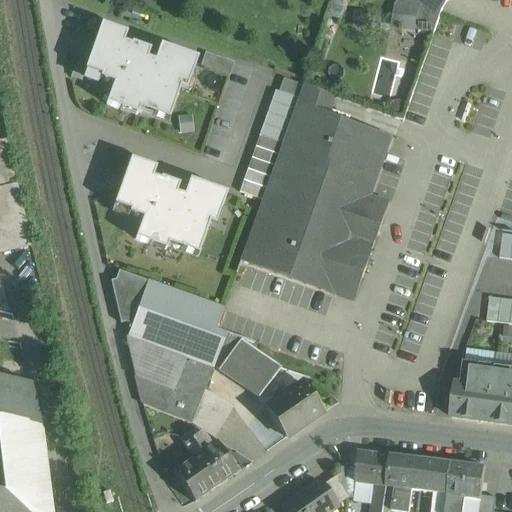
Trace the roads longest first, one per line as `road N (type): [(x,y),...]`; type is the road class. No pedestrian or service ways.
road 1 (residential): [(212,511),(347,430),(511,456)]
road 2 (residential): [(43,0),(98,274)]
road 3 (unknown): [(64,117),(216,145),(234,128),(261,51)]
road 4 (residential): [(176,511),(122,373),(98,274)]
